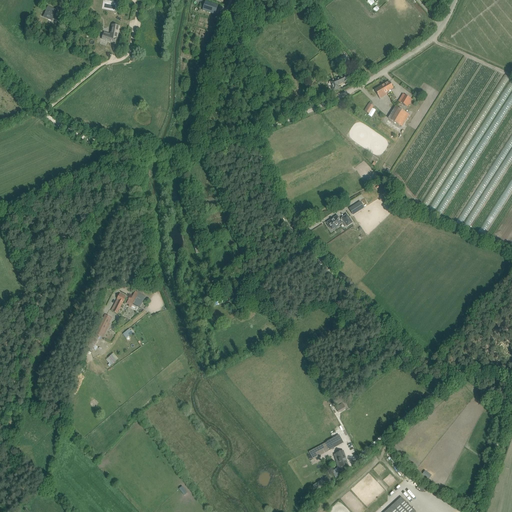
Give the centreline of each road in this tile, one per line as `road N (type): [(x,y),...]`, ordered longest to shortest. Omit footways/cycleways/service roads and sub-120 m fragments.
road 1 (track): [(248,133),(291,227),(407,354),(426,367),(498,373),(511,392)]
road 2 (unclassified): [(193,146),(248,133),(362,83),(430,40),(453,0)]
road 3 (unknown): [(0,440),(31,318),(120,186)]
road 4 (track): [(0,65),(45,111),(89,137),(145,150)]
road 5 (unclassified): [(231,0),(193,146)]
road 6 (track): [(511,396),(479,511)]
